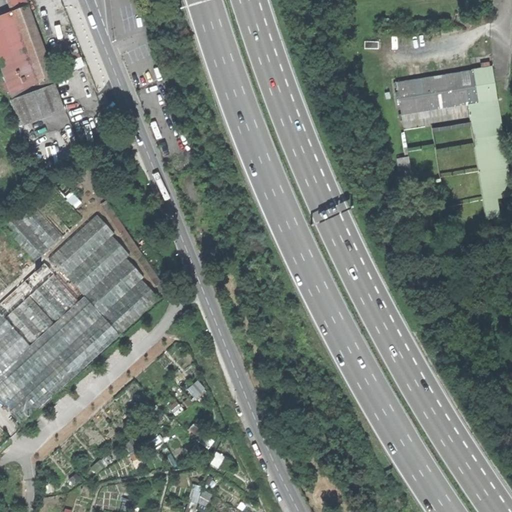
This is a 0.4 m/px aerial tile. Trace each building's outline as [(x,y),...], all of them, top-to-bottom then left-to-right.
[(7,0),(12,12),(28,6),(25,0),(7,0)] [(0,65),(5,78),(12,97),(12,98),(53,83),(51,77),(54,76),(28,6),(12,12),(0,16),(0,65)] [(63,47),(69,62),(80,58),(75,42),(63,47)] [(81,57),(80,58),(69,62),(61,65),(63,72),(84,64),(81,57)] [(511,179),(491,64),(481,66),(481,68),(438,75),(394,83),(401,125),(467,114),(490,220),(503,217),(500,199),(511,196),(511,179)] [(0,100),(0,102),(12,97),(5,78),(0,80),(0,100)] [(20,126),(64,110),(54,83),(53,83),(12,98),(10,99),(20,126)] [(63,174),(50,182),(74,209),(80,203),(63,183),(67,180),(69,182),(78,176),(73,169),(64,175),(63,174)] [(14,210),(0,222),(0,225),(34,263),(81,219),(49,184),(43,190),(42,189),(15,211),(14,210)] [(164,297),(169,293),(106,201),(100,205),(164,297)] [(113,234),(95,215),(48,259),(83,297),(78,302),(43,264),(0,302),(0,401),(21,425),(158,298),(141,280),(143,277),(125,258),(129,255),(111,236),(113,234)] [(0,229),(0,263),(15,281),(32,265),(0,229)] [(0,266),(0,293),(0,294),(14,282),(0,266)] [(210,506),(214,490),(196,485),(188,511),(196,511),(199,503),(210,506)]
